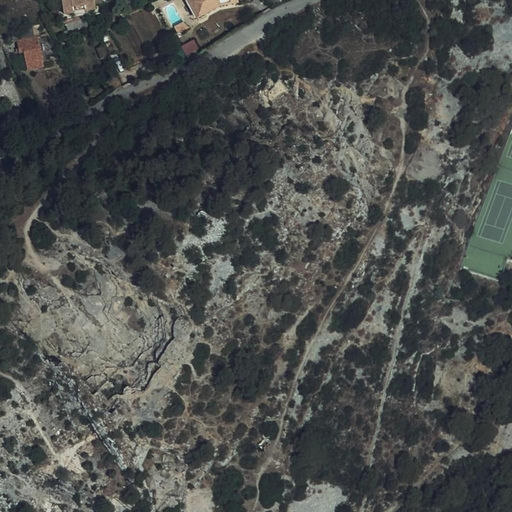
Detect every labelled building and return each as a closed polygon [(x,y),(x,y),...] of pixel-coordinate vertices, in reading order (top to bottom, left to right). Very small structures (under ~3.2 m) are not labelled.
[(63,0),(68,21),(77,20),(77,18),(87,16),(88,18),(98,16),(97,12),(96,4),(94,0),(63,0)] [(207,22),(206,18),(194,0),(186,0),(201,25),(207,22)] [(239,8),(238,0),(194,0),(206,18),(221,10),(239,8)] [(106,10),(104,2),(96,4),(97,12),(106,10)] [(69,29),(68,27),(62,29),(57,29),(60,37),(69,35),(78,35),(81,34),(79,26),(69,29)] [(19,47),(23,46),(26,67),(42,64),(38,39),(18,42),(19,47)] [(116,76),(105,49),(99,51),(111,78),(116,76)]
